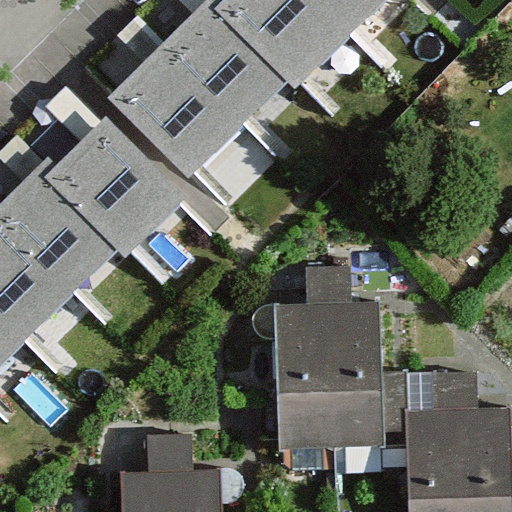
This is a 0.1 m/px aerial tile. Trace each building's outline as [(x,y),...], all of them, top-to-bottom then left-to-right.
[(127,78),(107,98),(188,178),(285,82),(295,92),(386,0),(205,0),(177,28),(127,78)] [(0,362),(114,251),(124,261),(188,198),(106,116),(66,155),(57,164),(49,156),(3,201),(0,203),(0,362)] [(293,308),(274,309),(279,447),(381,444),(376,305),(359,306),(293,308)] [(426,410),(407,410),(410,511),(511,511),(511,508),(509,407),(490,407),(426,410)] [(136,474),(120,475),(121,511),(221,511),(220,471),(205,471),(136,474)]
